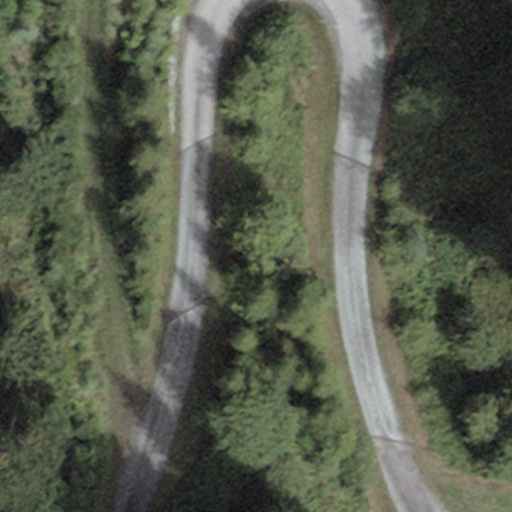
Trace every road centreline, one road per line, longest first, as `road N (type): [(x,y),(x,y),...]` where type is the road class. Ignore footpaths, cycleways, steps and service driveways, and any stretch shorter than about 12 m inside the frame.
road 1 (track): [(339,0),(359,27),(343,211),(378,443),(436,511)]
road 2 (track): [(184,511),(214,15),(234,0)]
